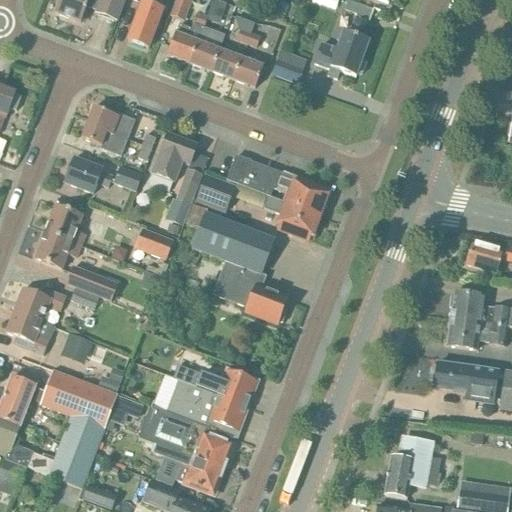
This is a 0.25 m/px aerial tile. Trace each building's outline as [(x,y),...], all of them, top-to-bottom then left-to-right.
[(59,0),(54,14),(80,24),(86,8),(96,12),(95,15),(116,23),(124,0),(59,0)] [(139,12),(135,23),(128,42),(148,50),(159,19),(157,19),(164,2),(159,0),(155,0),(153,7),(145,4),(141,13),(139,12)] [(191,0),(177,0),(171,17),(183,22),(191,0)] [(207,19),(206,21),(218,26),(226,5),(213,1),(207,19)] [(278,2),(274,16),(284,19),(289,6),(278,2)] [(357,17),(355,21),(350,36),(344,34),(337,52),(321,46),(314,65),(339,75),(340,73),(355,78),(368,43),(362,41),(373,11),(348,2),(344,12),(357,17)] [(167,57),(188,65),(197,43),(198,44),(204,31),(204,29),(206,21),(207,19),(197,15),(191,30),(179,26),(176,35),(175,35),(167,57)] [(243,23),(236,43),(247,47),(251,35),(254,27),(243,23)] [(197,43),(188,65),(210,73),(218,51),(219,52),(225,36),(213,32),(212,34),(204,31),(198,44),(197,43)] [(261,39),(251,35),(247,47),(256,50),(261,39)] [(218,51),(210,73),(233,82),(241,60),(218,51)] [(241,60),(233,82),(255,90),(263,68),(241,60)] [(277,60),(271,77),(297,85),(303,69),(277,60)] [(15,94),(0,88),(0,130),(4,119),(6,120),(9,110),(16,112),(21,99),(15,97),(15,94)] [(128,140),(135,122),(119,116),(118,118),(93,109),(87,125),(128,140)] [(128,140),(87,125),(81,140),(100,148),(99,150),(121,159),(128,140)] [(146,136),(143,146),(151,149),(155,140),(146,136)] [(181,163),(190,166),(197,148),(167,136),(151,176),(173,185),(181,163)] [(146,163),(151,149),(143,146),(137,160),(146,163)] [(6,154),(1,165),(13,169),(17,158),(6,154)] [(235,158),(228,177),(226,182),(258,194),(267,198),(270,199),(273,191),(285,196),(283,204),(318,218),(328,193),(296,180),(295,182),(292,180),(292,179),(281,175),(280,175),(250,163),(249,164),(235,158)] [(101,171),(92,168),(73,161),(64,184),(91,195),(95,184),(107,188),(111,177),(100,173),(101,171)] [(112,183),(135,192),(141,177),(118,168),(112,183)] [(188,171),(176,202),(189,207),(201,176),(188,171)] [(195,204),(225,216),(236,188),(205,177),(195,204)] [(283,204),(269,199),(270,199),(267,198),(263,210),(281,217),(277,229),(309,242),(318,218),(283,204)] [(80,216),(74,214),(55,207),(45,234),(80,248),(84,236),(74,232),(80,216)] [(274,241),(190,209),(184,225),(199,230),(191,251),(225,264),(213,296),(246,310),(245,312),(278,324),(287,300),(261,290),(266,278),(261,276),(274,241)] [(169,226),(166,234),(177,237),(179,228),(169,226)] [(142,230),(135,250),(168,263),(176,244),(142,230)] [(34,261),(53,269),(59,271),(66,255),(75,259),(80,248),(45,234),(34,261)] [(511,251),(502,250),(501,253),(472,244),(466,267),(495,275),(499,261),(511,263),(511,251)] [(115,247),(111,259),(122,264),(127,252),(115,247)] [(185,268),(178,284),(201,293),(207,277),(185,268)] [(65,285),(98,298),(112,304),(117,287),(71,270),(65,285)] [(23,290),(14,313),(41,324),(47,309),(60,314),(65,300),(36,288),(33,294),(23,290)] [(74,291),(70,302),(93,311),(97,300),(74,291)] [(454,294),(450,321),(507,329),(511,329),(511,312),(509,312),(482,309),(483,298),(474,297),(454,294)] [(41,324),(14,313),(6,335),(16,339),(13,345),(42,357),(47,343),(35,339),(41,324)] [(507,329),(450,321),(447,348),(475,352),(476,344),(489,346),(489,347),(504,349),(507,329)] [(69,335),(60,357),(84,366),(87,359),(101,365),(107,350),(69,335)] [(53,356),(47,370),(61,375),(67,362),(53,356)] [(437,365),(433,390),(453,393),(465,395),(463,403),(478,406),(493,408),(498,374),(471,370),(457,368),(437,365)] [(178,368),(173,381),(178,383),(246,409),(255,384),(236,377),(227,373),(222,384),(178,368)] [(102,378),(98,389),(115,396),(124,373),(112,369),(108,380),(102,378)] [(6,462),(26,470),(31,455),(16,449),(19,441),(15,440),(30,401),(41,405),(40,407),(71,419),(49,477),(79,489),(115,397),(53,373),(45,393),(34,389),(34,388),(11,379),(0,408),(0,458),(6,461),(6,462)] [(511,413),(511,375),(504,375),(499,412),(511,413)] [(125,377),(120,392),(125,394),(126,390),(130,391),(134,380),(125,377)] [(234,440),(246,409),(178,383),(168,408),(156,403),(153,410),(226,437),(234,440)] [(226,437),(153,410),(149,408),(137,440),(155,447),(155,446),(222,472),(222,471),(225,471),(227,466),(225,463),(228,457),(230,456),(232,451),(230,449),(231,448),(223,445),(226,437)] [(472,435),(470,445),(481,447),(483,436),(472,435)] [(435,446),(419,443),(403,440),(399,460),(391,459),(384,497),(406,500),(408,488),(424,491),(425,487),(439,490),(441,476),(439,476),(441,461),(432,460),(435,446)] [(175,482),(194,489),(213,496),(222,472),(155,446),(155,447),(152,456),(181,467),(175,482)] [(0,465),(0,481),(1,482),(0,483),(0,492),(15,498),(26,470),(6,462),(2,461),(0,465)] [(208,511),(179,501),(181,494),(149,482),(141,504),(162,511),(208,511)] [(459,493),(456,510),(468,511),(506,511),(510,491),(460,483),(459,493)] [(87,487),(81,501),(110,511),(116,497),(87,487)]
